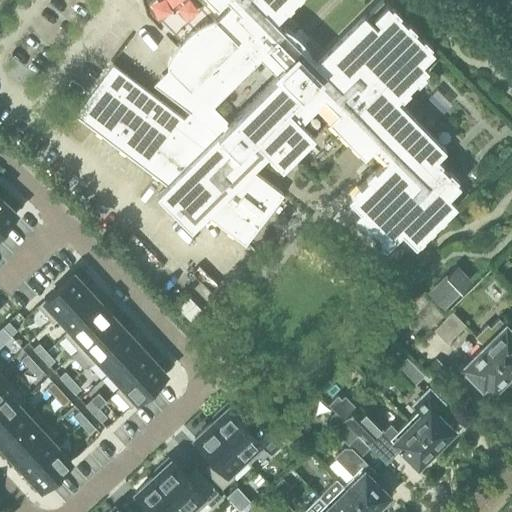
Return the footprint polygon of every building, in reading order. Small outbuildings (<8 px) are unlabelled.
[(348,197),(360,209),(354,215),(385,247),(402,231),(413,243),(455,201),(449,195),(460,183),(435,158),(446,148),(397,99),(428,68),(423,62),(434,50),(387,2),(374,16),(380,22),(376,25),(366,15),(317,63),(308,54),(311,51),(302,39),(304,37),(299,32),(297,33),(284,25),(283,27),(273,18),(291,0),(210,0),(217,6),(223,0),(229,0),(233,4),(216,20),(215,19),(211,20),(205,22),(202,24),(196,28),(190,32),(188,34),(185,36),(183,39),(178,44),(176,47),(174,50),(173,53),(171,56),(170,59),(168,62),(167,66),(183,82),(171,93),(191,109),(183,116),(113,63),(74,113),(166,183),(156,193),(191,229),(206,213),(245,243),(284,193),(252,169),(268,153),(282,167),(315,134),(301,120),(325,96),(338,110),(328,119),(367,157),(376,148),(386,159),(348,197)] [(295,203),(289,210),(305,224),(312,215),(295,203)] [(0,230),(12,215),(0,204),(0,230)] [(461,287),(469,279),(455,266),(447,273),(446,273),(448,275),(431,292),(443,304),(460,286),(461,288),(462,287),(461,287)] [(84,281),(70,267),(42,297),(56,310),(84,281)] [(97,294),(84,281),(56,310),(70,323),(97,294)] [(111,308),(97,294),(70,323),(84,336),(111,308)] [(18,305),(9,297),(3,301),(12,310),(13,311),(18,305)] [(12,310),(3,301),(0,304),(0,309),(6,315),(12,310)] [(125,321),(111,308),(84,336),(97,349),(125,321)] [(464,324),(452,312),(435,329),(447,341),(464,324)] [(484,345),(511,373),(511,330),(505,324),(499,319),(490,327),(487,324),(475,336),(484,345)] [(139,334),(125,321),(97,349),(112,363),(139,334)] [(21,344),(28,339),(19,330),(13,337),(21,344)] [(152,347),(139,334),(112,363),(126,376),(152,347)] [(47,347),(52,342),(45,336),(41,341),(47,347)] [(36,347),(28,339),(21,344),(30,353),(36,347)] [(60,349),(52,342),(48,347),(56,354),(60,349)] [(511,375),(511,373),(484,345),(462,365),(482,385),(485,382),(492,390),(498,384),(500,386),(511,375)] [(167,361),(152,347),(126,376),(140,389),(167,361)] [(408,357),(396,369),(414,387),(426,375),(408,357)] [(436,359),(428,367),(441,381),(449,371),(436,359)] [(76,372),(81,368),(73,361),(68,366),(76,372)] [(0,400),(23,381),(6,364),(0,368),(0,400)] [(61,378),(67,373),(58,364),(52,370),(61,378)] [(87,375),(81,368),(76,372),(83,379),(87,375)] [(75,382),(67,373),(61,378),(69,387),(75,382)] [(0,420),(6,427),(39,399),(23,381),(0,400),(0,420)] [(103,400),(109,395),(100,387),(95,393),(103,400)] [(409,420),(438,449),(448,439),(446,437),(454,429),(436,411),(444,402),(429,388),(413,404),(419,409),(409,420)] [(98,405),(99,404),(91,395),(86,400),(94,409),(98,405)] [(116,403),(109,395),(103,400),(111,408),(116,403)] [(21,444),(54,415),(39,399),(6,427),(21,444)] [(106,412),(98,405),(94,409),(101,416),(106,412)] [(230,406),(213,424),(248,456),(264,438),(269,443),(278,435),(259,418),(252,426),(230,406)] [(384,431),(359,406),(353,412),(352,411),(350,413),(351,415),(345,421),(387,461),(400,448),(418,466),(426,457),(428,459),(438,449),(409,420),(398,431),(391,424),(384,431)] [(37,460),(70,431),(54,415),(21,444),(37,460)] [(296,434),(285,423),(276,432),(287,443),(296,434)] [(248,456),(213,424),(198,442),(218,461),(209,470),(228,487),(235,480),(230,475),(248,456)] [(53,477),(85,448),(70,431),(37,460),(53,477)] [(376,472),(348,444),(342,444),(332,454),(353,475),(343,485),(359,501),(370,511),(371,511),(373,511),(375,511),(381,505),(381,502),(389,495),(372,477),(376,472)] [(212,508),(222,497),(204,478),(194,487),(173,464),(156,480),(185,511),(198,511),(207,503),(212,508)] [(370,511),(359,501),(343,485),(336,478),(318,495),(325,503),(334,511),(370,511)] [(185,511),(156,480),(138,495),(153,511),(185,511)] [(0,511),(16,511),(1,494),(0,494),(0,511)] [(315,511),(334,511),(325,503),(315,511)]
